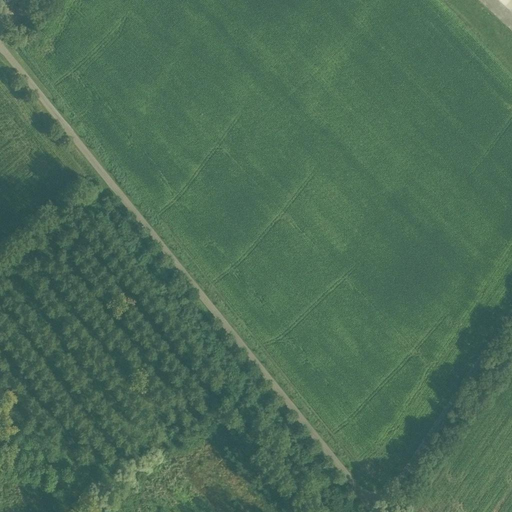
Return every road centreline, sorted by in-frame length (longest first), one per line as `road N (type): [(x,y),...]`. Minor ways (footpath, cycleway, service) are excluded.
road 1 (unclassified): [(372,511),(0,50)]
road 2 (unclassified): [(374,511),(511,310)]
